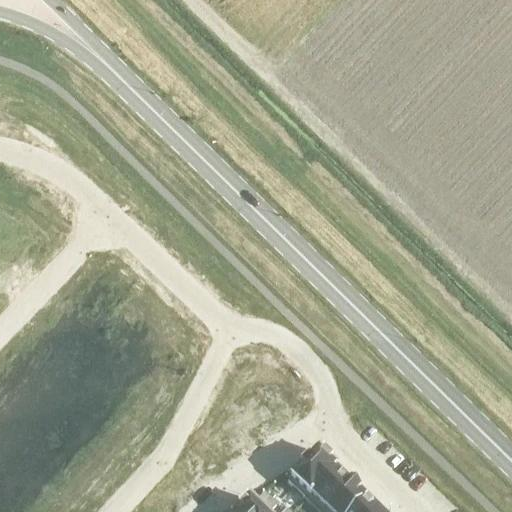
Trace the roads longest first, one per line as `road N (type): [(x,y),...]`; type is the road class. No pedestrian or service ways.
road 1 (secondary): [(511,463),(83,44)]
road 2 (residential): [(227,325),(166,468),(125,511)]
road 3 (residential): [(104,219),(227,325)]
road 4 (residential): [(199,511),(321,413)]
road 5 (residential): [(0,328),(104,219)]
road 6 (residential): [(321,413),(422,511)]
road 7 (residential): [(0,145),(46,166),(104,219)]
road 8 (residential): [(321,413),(227,325)]
